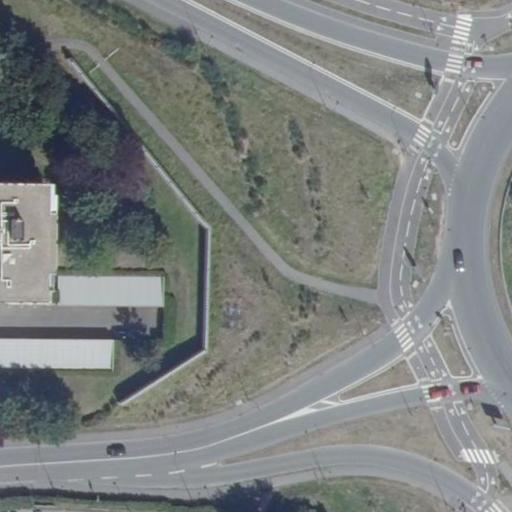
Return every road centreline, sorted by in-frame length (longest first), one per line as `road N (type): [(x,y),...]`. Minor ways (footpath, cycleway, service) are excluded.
road 1 (primary): [(91,462),(156,477),(392,462),(443,477),(489,511)]
road 2 (secondary): [(169,0),(422,138),(473,192)]
road 3 (secondary): [(466,257),(418,324),(260,426)]
road 4 (secondary): [(511,71),(453,65),(323,29),(254,0)]
road 5 (secondary): [(260,426),(511,390)]
road 6 (secondary): [(91,462),(190,451),(260,426)]
road 7 (primary): [(466,257),(481,328),(511,383)]
